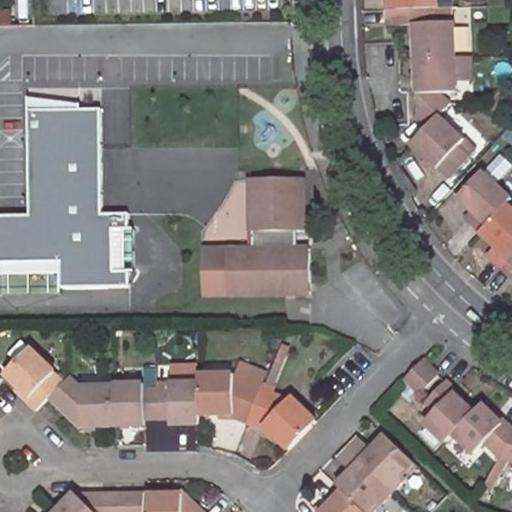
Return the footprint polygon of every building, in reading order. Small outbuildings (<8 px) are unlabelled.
[(437,0),(387,0),(388,11),(438,9),(437,0)] [(0,25),(14,25),(13,6),(0,6),(0,25)] [(438,9),(388,11),(388,25),(414,24),(415,60),(454,58),(453,23),(438,23),(438,9)] [(451,104),(441,93),(456,93),(454,58),(415,60),(417,116),(430,127),(439,117),(451,104)] [(77,99),(27,100),(29,216),(0,216),(0,262),(61,261),(61,289),(129,288),(128,273),(112,273),(112,229),(128,229),(128,213),(104,214),(102,109),(77,109),(77,99)] [(430,127),(412,146),(448,180),(470,156),(459,146),(464,140),(439,117),(430,127)] [(485,172),(484,171),(458,198),(473,212),(465,219),(481,234),(508,205),(511,199),(511,198),(497,184),(511,167),(511,163),(502,154),(485,172)] [(276,178),(249,178),(249,232),(252,232),(252,249),(227,249),(227,295),(311,294),(310,248),(287,248),(286,232),(304,232),(303,178),(276,178)] [(498,250),(491,258),(503,269),(511,258),(511,208),(508,205),(481,234),(498,250)] [(227,249),(205,250),(205,296),(227,295),(227,249)] [(511,258),(503,269),(511,277),(511,258)] [(31,349),(5,375),(17,387),(29,398),(26,402),(36,411),(48,399),(65,382),(31,349)] [(422,362),(405,380),(420,394),(437,376),(422,362)] [(157,385),(157,370),(147,371),(148,382),(151,386),(157,385)] [(233,372),(198,373),(198,383),(199,416),(219,415),(234,415),(233,420),(246,425),(261,388),(233,376),(233,372)] [(65,382),(48,399),(81,432),(81,427),(95,427),(116,426),(115,387),(81,387),(70,376),(65,382)] [(448,380),(425,404),(434,412),(423,423),(444,444),(453,435),(473,414),(463,403),(452,393),(457,389),(448,380)] [(198,383),(170,383),(170,388),(157,388),(157,420),(171,420),(171,426),(199,425),(199,416),(198,383)] [(143,384),(115,384),(115,387),(116,426),(144,426),(143,420),(157,420),(157,388),(143,388),(143,384)] [(17,387),(13,390),(26,402),(29,398),(17,387)] [(261,388),(246,425),(259,430),(264,426),(275,436),(289,449),(316,421),(291,397),(288,400),(261,388)] [(457,389),(452,393),(463,403),(468,399),(457,389)] [(473,414),(453,435),(474,455),(484,444),(500,459),(511,437),(511,425),(506,420),(502,424),(491,415),(481,405),(473,414)] [(496,410),(491,415),(502,424),(506,420),(496,410)] [(264,426),(259,430),(270,439),(275,436),(264,426)] [(358,438),(348,448),(394,492),(407,479),(403,474),(414,463),(386,435),(371,451),(358,438)] [(511,437),(500,459),(508,462),(511,462),(511,437)] [(351,473),(338,486),(343,491),(364,511),(367,511),(376,503),(380,507),(394,492),(348,448),(338,460),(351,473)] [(508,462),(500,459),(485,484),(493,487),(508,462)] [(414,463),(403,474),(407,479),(418,467),(414,463)] [(182,495),(168,495),(147,495),(147,511),(205,511),(182,489),(182,495)] [(147,491),(132,492),(131,511),(147,511),(147,495),(147,491)] [(364,511),(343,491),(322,511),(364,511)] [(131,511),(132,492),(117,493),(118,511),(131,511)] [(75,494),(56,511),(118,511),(117,493),(75,494)] [(376,503),(367,511),(375,511),(380,507),(376,503)]
